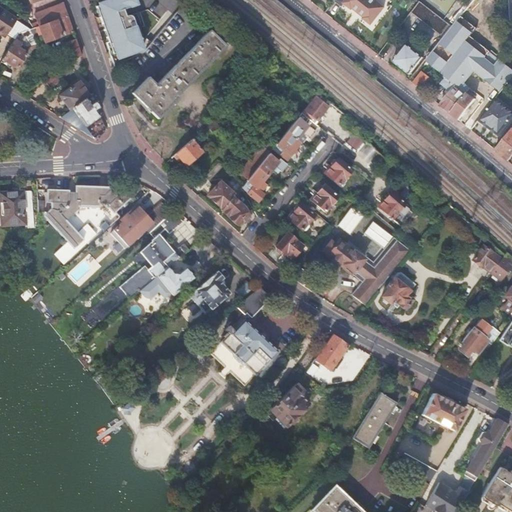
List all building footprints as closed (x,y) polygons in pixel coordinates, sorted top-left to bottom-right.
[(106,31),(108,39),(106,40),(108,45),(111,45),(113,52),(109,54),(115,69),(132,60),(131,57),(142,52),(131,20),(130,19),(128,18),(127,18),(125,19),(124,20),(121,19),(118,11),(120,10),(121,12),(135,7),(133,0),(112,0),(98,5),(99,8),(104,19),(106,25),(110,23),(111,28),(106,31)] [(335,0),(334,3),(341,9),(344,5),(351,10),(351,9),(363,18),(363,19),(370,25),(382,9),(370,0),(335,0)] [(67,15),(63,3),(36,13),(40,25),(67,15)] [(29,29),(31,29),(16,19),(16,18),(0,7),(0,31),(6,35),(7,33),(15,38),(18,34),(19,33),(29,29)] [(95,10),(106,40),(108,39),(106,31),(111,28),(110,23),(106,25),(104,19),(99,8),(95,10)] [(452,27),(441,42),(437,47),(445,53),(454,42),(460,46),(466,37),(461,33),(471,20),(462,13),(452,27)] [(73,31),(67,15),(40,25),(39,26),(36,27),(39,35),(43,34),(46,42),(62,36),(56,22),(60,21),(65,34),(73,31)] [(39,44),(29,29),(19,33),(29,48),(39,44)] [(176,98),(224,49),(208,33),(194,47),(188,54),(154,88),(146,80),(131,95),(149,112),(150,111),(159,118),(178,99),(176,98)] [(81,55),(75,38),(65,41),(71,58),(79,56),(81,55)] [(436,38),(429,46),(435,50),(437,47),(441,42),(436,38)] [(20,43),(14,39),(2,58),(16,68),(26,52),(17,47),(20,43)] [(248,43),(242,51),(250,58),(256,50),(248,43)] [(191,44),(184,51),(188,54),(194,47),(191,44)] [(404,47),(390,64),(407,77),(420,59),(404,47)] [(427,67),(433,71),(439,76),(443,72),(432,63),(429,64),(427,67)] [(73,72),(68,64),(57,71),(62,79),(73,72)] [(427,67),(423,72),(429,76),(433,71),(427,67)] [(61,79),(56,72),(44,81),(49,88),(61,79)] [(421,74),(412,85),(419,90),(427,79),(421,74)] [(86,97),(89,95),(79,81),(69,88),(79,102),(86,97)] [(440,86),(451,95),(441,108),(449,115),(464,96),(445,81),(440,86)] [(79,102),(69,88),(59,95),(69,109),(72,107),(79,102)] [(464,96),(449,115),(459,123),(475,101),(470,97),(473,94),(468,90),(464,96)] [(102,117),(97,102),(94,100),(91,103),(86,97),(79,102),(72,107),(85,126),(100,120),(100,119),(102,117)] [(315,98),(303,113),(316,123),(322,115),(324,117),(328,112),(326,110),(327,108),(315,98)] [(511,114),(494,101),(478,122),(499,138),(511,120),(511,114)] [(300,114),(286,132),(296,140),(300,134),(308,140),(317,128),(300,114)] [(204,125),(207,129),(213,136),(219,130),(211,120),(204,125)] [(511,130),(495,152),(507,163),(511,156),(511,130)] [(286,132),(273,148),(271,150),(286,162),(301,144),(296,140),(286,132)] [(355,151),(364,141),(354,133),(346,142),(355,151)] [(368,162),(376,150),(365,142),(356,153),(368,162)] [(191,143),(172,159),(177,165),(180,163),(187,171),(203,157),(191,143)] [(266,143),(263,147),(268,151),(270,152),(271,150),(273,148),(266,143)] [(263,147),(260,144),(244,164),(236,174),(245,180),(268,151),(263,147)] [(267,155),(256,168),(266,177),(267,178),(271,172),(275,174),(277,171),(281,173),(286,166),(278,160),(276,162),(267,155)] [(336,160),(324,176),(337,187),(350,171),(336,160)] [(256,168),(243,183),(251,189),(246,195),(257,204),(263,196),(260,194),(265,187),(261,184),(266,177),(256,168)] [(206,199),(221,211),(232,197),(217,185),(206,199)] [(323,186),(310,201),(321,211),(334,196),(323,186)] [(50,191),(49,210),(55,210),(49,215),(49,221),(74,248),(85,239),(69,221),(81,210),(100,210),(100,205),(107,205),(118,195),(112,190),(114,188),(78,187),(78,196),(72,196),(71,191),(50,191)] [(29,191),(0,192),(0,212),(1,214),(3,215),(5,215),(6,224),(25,223),(25,227),(32,227),(29,191)] [(118,195),(107,205),(114,211),(129,198),(123,191),(118,195)] [(384,202),(377,210),(391,221),(399,228),(410,214),(406,210),(407,209),(404,206),(390,194),(389,196),(387,196),(383,199),(384,202)] [(232,197),(221,211),(220,212),(236,225),(242,218),(245,220),(248,216),(241,205),(232,197)] [(299,203),(286,219),(304,234),(308,228),(305,225),(313,216),(299,203)] [(138,208),(109,234),(117,242),(120,240),(126,247),(144,230),(147,234),(158,225),(169,214),(159,204),(146,216),(138,208)] [(114,211),(107,205),(105,208),(111,214),(114,211)] [(444,211),(469,235),(473,231),(447,207),(444,211)] [(169,214),(158,225),(166,234),(181,221),(173,211),(169,214)] [(287,235),(276,248),(290,261),(302,248),(287,235)] [(337,235),(323,252),(351,275),(363,261),(355,254),(357,251),(337,235)] [(138,252),(151,267),(147,271),(143,267),(118,289),(128,301),(138,292),(155,278),(167,269),(178,258),(157,236),(138,252)] [(363,261),(351,275),(349,278),(359,286),(362,283),(365,285),(375,273),(372,271),(396,243),(393,241),(378,259),(370,253),(363,261)] [(396,243),(372,271),(375,273),(365,285),(362,283),(359,286),(349,298),(362,309),(391,275),(409,253),(396,243)] [(180,245),(176,249),(182,255),(186,252),(180,245)] [(486,250),(500,262),(503,258),(489,246),(486,250)] [(483,247),(472,260),(491,274),(499,263),(500,262),(486,250),(483,247)] [(178,258),(167,269),(173,275),(178,276),(185,270),(187,267),(179,258),(178,258)] [(499,263),(491,274),(499,280),(507,269),(499,263)] [(289,277),(303,287),(311,276),(297,266),(289,277)] [(167,269),(155,278),(164,287),(172,296),(193,279),(185,270),(178,276),(173,275),(167,269)] [(215,272),(193,290),(203,301),(198,306),(203,311),(208,307),(209,308),(227,292),(218,282),(221,279),(215,272)] [(398,273),(393,279),(408,291),(413,285),(398,273)] [(311,276),(303,287),(311,293),(319,282),(311,276)] [(164,287),(155,278),(138,292),(143,298),(145,299),(146,299),(149,299),(151,298),(164,287)] [(387,290),(381,298),(390,305),(393,301),(404,310),(415,296),(408,291),(393,279),(385,288),(387,290)] [(248,285),(239,293),(244,300),(254,292),(248,285)] [(244,300),(227,315),(234,321),(243,313),(247,317),(250,316),(251,318),(272,301),(270,299),(274,296),(261,286),(254,292),(244,300)] [(503,296),(508,301),(502,309),(511,316),(511,288),(510,287),(503,296)] [(193,290),(189,295),(198,306),(203,301),(193,290)] [(31,298),(35,303),(41,297),(37,293),(31,298)] [(277,351),(243,319),(237,325),(235,324),(230,323),(223,331),(228,335),(220,343),(255,376),(270,360),(270,359),(277,351)] [(472,330),(464,341),(466,342),(465,344),(466,345),(461,351),(468,357),(474,350),(478,354),(487,343),(491,346),(501,334),(493,328),(491,330),(481,323),(474,332),(472,330)] [(511,323),(500,342),(511,350),(511,323)] [(331,337),(311,363),(314,366),(315,365),(327,374),(348,346),(331,337)] [(197,342),(165,374),(168,377),(171,380),(203,347),(197,342)] [(159,374),(138,394),(143,400),(164,380),(159,374)] [(302,391),(295,384),(268,410),(266,412),(282,429),(307,406),(307,404),(301,397),(303,395),(303,393),(302,391)] [(129,402),(123,407),(125,410),(124,413),(128,414),(129,410),(139,401),(135,397),(138,394),(136,392),(127,400),(129,402)] [(466,409),(434,393),(423,414),(455,431),(466,409)] [(381,394),(353,439),(369,449),(397,404),(381,394)] [(482,444),(464,474),(463,475),(464,476),(474,481),(475,480),(495,447),(508,425),(497,419),(489,432),(487,431),(486,432),(486,431),(482,432),(478,438),(479,442),(480,442),(479,443),(482,444)] [(406,454),(400,464),(431,482),(438,471),(406,454)] [(389,461),(382,475),(396,482),(403,469),(389,461)] [(501,467),(482,497),(498,507),(500,504),(511,511),(511,471),(510,471),(510,472),(501,467)] [(410,473),(403,486),(422,497),(430,484),(410,473)] [(454,511),(468,491),(460,486),(456,493),(451,490),(450,492),(446,489),(447,487),(439,482),(426,505),(433,510),(435,511),(434,511),(454,511)] [(363,511),(336,485),(312,508),(316,511),(363,511)]
